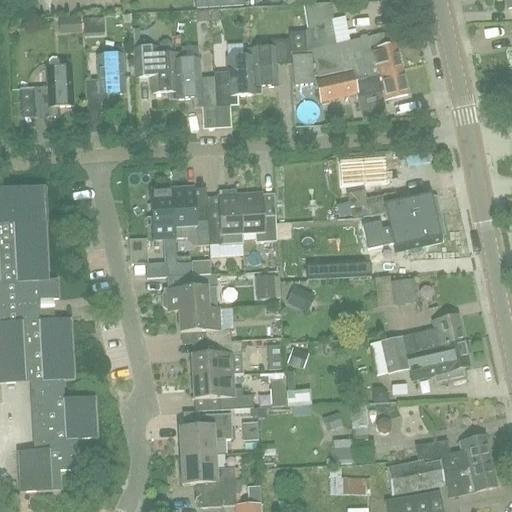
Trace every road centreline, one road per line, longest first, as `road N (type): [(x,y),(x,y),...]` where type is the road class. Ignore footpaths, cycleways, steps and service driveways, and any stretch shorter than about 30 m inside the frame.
road 1 (residential): [(469,136),(95,154)]
road 2 (residential): [(126,511),(139,459),(134,417),(146,400),(95,154)]
road 3 (unclassified): [(511,333),(481,188)]
road 4 (unclassified): [(469,136),(438,0)]
